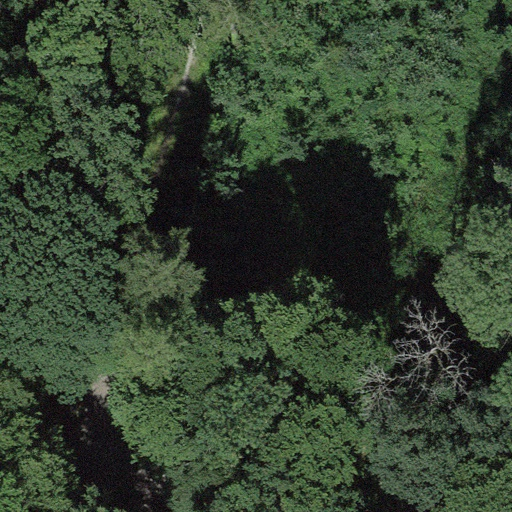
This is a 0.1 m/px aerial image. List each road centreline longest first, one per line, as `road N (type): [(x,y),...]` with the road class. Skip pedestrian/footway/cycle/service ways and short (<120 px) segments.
road 1 (track): [(70,473),(204,0)]
road 2 (track): [(160,511),(70,473),(0,429)]
